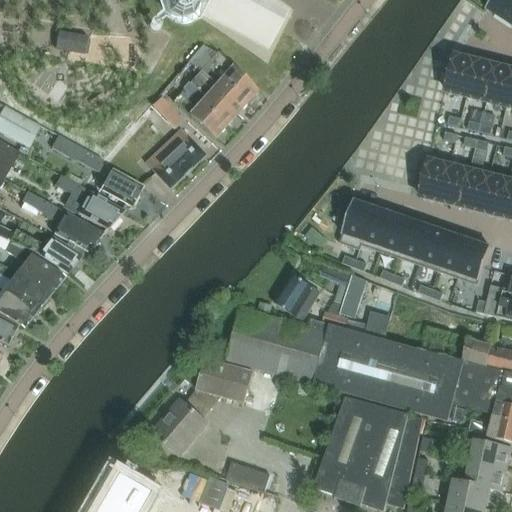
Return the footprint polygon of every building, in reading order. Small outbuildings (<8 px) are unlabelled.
[(163,0),(162,4),(164,13),(170,20),(178,24),(186,24),(194,20),(200,13),(201,14),(267,49),(287,12),(272,0),(163,0)] [(511,0),(492,0),(486,11),(503,22),(511,8),(511,0)] [(511,8),(503,22),(511,27),(511,8)] [(58,32),(55,51),(84,56),(87,37),(58,32)] [(201,71),(216,54),(202,47),(189,61),(189,62),(190,62),(201,71)] [(220,80),(246,103),(253,95),(251,93),(255,89),(254,88),(248,82),(216,54),(201,71),(205,75),(209,70),(220,79),(220,80)] [(466,97),(475,63),(455,58),(446,92),(466,97)] [(466,97),(486,102),(495,68),(475,63),(466,97)] [(486,102),(506,107),(511,85),(511,71),(495,68),(486,102)] [(200,72),(194,79),(235,114),(234,113),(237,109),(239,111),(246,103),(220,80),(215,85),(200,72)] [(235,114),(194,79),(189,85),(197,92),(204,98),(198,104),(224,127),(232,119),(230,117),(233,113),(235,115),(235,114)] [(192,98),(197,92),(189,85),(187,84),(182,90),(183,91),(192,98)] [(212,138),(213,136),(216,133),(217,135),(224,127),(198,104),(194,109),(180,96),(173,104),(187,117),(188,116),(204,131),(212,138)] [(0,107),(0,134),(15,142),(29,148),(40,127),(26,120),(0,107)] [(174,113),(165,121),(174,131),(183,122),(174,113)] [(461,121),(449,118),(447,126),(459,129),(461,121)] [(481,125),(469,122),(467,131),(479,134),(481,125)] [(491,137),(493,128),(481,125),(479,134),(491,137)] [(180,131),(145,164),(169,190),(204,157),(180,131)] [(457,137),(446,134),(444,142),(455,145),(457,137)] [(142,189),(133,184),(100,166),(103,162),(58,137),(50,151),(74,164),(75,162),(106,179),(99,192),(131,209),(142,189)] [(477,141),(465,139),(463,147),(475,150),(477,141)] [(475,150),(487,153),(489,144),(477,141),(475,150)] [(0,178),(4,181),(19,154),(0,143),(0,178)] [(503,157),(511,158),(511,150),(505,148),(503,157)] [(420,198),(440,203),(449,168),(429,163),(420,198)] [(469,173),(449,168),(440,203),(460,208),(469,173)] [(460,208),(481,213),(489,177),(469,173),(460,208)] [(90,192),(61,176),(54,187),(84,204),(78,215),(107,232),(124,213),(89,194),(90,192)] [(489,177),(481,213),(501,218),(509,182),(489,177)] [(511,220),(511,183),(509,182),(501,218),(511,220)] [(56,210),(27,193),(21,203),(45,216),(44,218),(59,226),(54,236),(67,243),(84,253),(86,254),(103,236),(100,234),(65,215),(56,210)] [(373,209),(354,202),(339,245),(358,251),(373,209)] [(362,247),(380,254),(393,215),(373,209),(358,251),(360,252),(362,247)] [(412,222),(393,215),(380,254),(399,260),(412,222)] [(419,267),(432,229),(412,222),(399,260),(419,267)] [(1,228),(0,229),(0,240),(9,245),(24,252),(23,253),(26,255),(28,251),(67,275),(81,258),(65,247),(52,239),(46,247),(36,241),(35,242),(15,232),(14,234),(1,228)] [(419,267),(438,274),(451,235),(432,229),(419,267)] [(471,242),(451,235),(438,274),(458,280),(471,242)] [(477,287),(491,249),(471,242),(458,280),(477,287)] [(65,247),(81,258),(84,253),(67,243),(65,247)] [(64,279),(56,273),(30,257),(26,255),(23,253),(24,252),(9,245),(4,253),(24,265),(16,274),(50,295),(49,296),(50,296),(61,282),(63,279),(64,279)] [(342,265),(353,269),(356,262),(345,257),(342,265)] [(367,266),(356,262),(353,269),(364,274),(367,266)] [(0,289),(2,290),(36,312),(36,313),(43,305),(48,299),(47,299),(49,296),(50,295),(16,274),(0,266),(0,289)] [(352,277),(323,266),(319,277),(349,289),(352,277)] [(394,276),(383,272),(380,280),(391,284),(394,276)] [(394,276),(391,284),(402,288),(405,281),(394,276)] [(502,298),(511,301),(511,276),(506,281),(502,298)] [(293,277),(276,305),(275,306),(302,323),(320,294),(293,277)] [(359,305),(367,283),(352,277),(349,289),(343,305),(338,317),(352,321),(358,304),(359,305)] [(418,294),(429,299),(432,291),(421,287),(418,294)] [(0,315),(23,330),(34,316),(33,316),(36,313),(36,312),(2,290),(0,289),(0,315)] [(443,295),(432,291),(429,299),(440,303),(443,295)] [(500,305),(497,318),(511,321),(511,301),(502,298),(500,305)] [(479,302),(476,313),(484,315),(487,304),(479,302)] [(261,305),(258,315),(269,318),(272,309),(261,305)] [(327,334),(241,310),(226,362),(312,386),(327,334)] [(367,326),(365,335),(386,341),(391,320),(390,319),(371,313),(368,326),(367,326)] [(345,330),(348,320),(324,314),(322,324),(345,330)] [(17,327),(8,323),(0,318),(0,343),(7,347),(17,327)] [(345,330),(345,331),(364,337),(365,335),(367,326),(348,320),(345,330)] [(423,350),(443,356),(448,335),(428,329),(423,350)] [(492,348),(468,340),(462,362),(486,369),(492,348)] [(511,352),(492,348),(486,369),(502,374),(511,377),(511,352)] [(178,457),(207,424),(203,420),(222,398),(244,404),(253,374),(206,360),(197,391),(185,405),(181,401),(153,435),(178,457)] [(511,377),(502,374),(499,390),(511,394),(511,404),(511,409),(511,377)] [(404,510),(419,438),(423,421),(346,399),(314,490),(338,498),(338,497),(343,498),(342,502),(361,508),(362,506),(378,511),(384,511),(386,506),(404,510)] [(469,432),(473,434),(483,436),(482,437),(511,445),(511,421),(493,416),(491,426),(471,421),(469,432)] [(433,441),(423,439),(420,453),(430,455),(433,441)] [(511,450),(474,442),(470,463),(506,471),(511,450)] [(429,462),(419,460),(416,473),(426,475),(429,462)] [(470,463),(465,484),(490,490),(502,493),(506,471),(470,463)] [(226,481),(226,482),(234,485),(260,493),(264,495),(264,494),(270,476),(232,464),(226,481)] [(413,487),(423,489),(426,475),(416,473),(413,487)] [(117,474),(94,511),(151,511),(159,498),(117,474)] [(465,484),(454,481),(449,503),(485,511),(490,490),(465,484)] [(418,511),(420,504),(410,502),(407,511),(418,511)] [(485,511),(449,503),(447,511),(485,511)]
